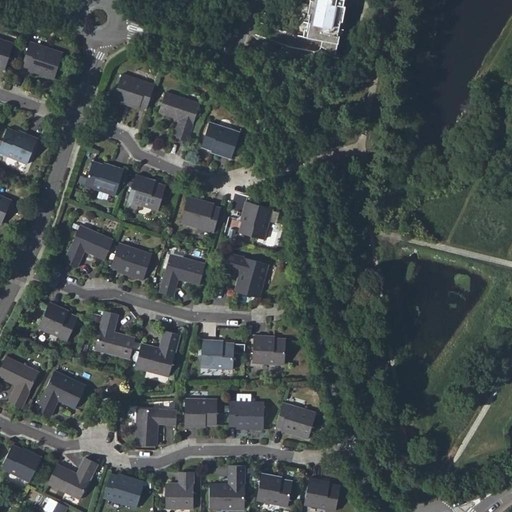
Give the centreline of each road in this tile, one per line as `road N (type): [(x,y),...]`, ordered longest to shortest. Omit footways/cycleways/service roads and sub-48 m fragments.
road 1 (residential): [(118,22),(225,62),(267,100),(283,128),(301,184),(308,285),(324,349),(358,464),(393,511)]
road 2 (residential): [(0,424),(64,447),(97,445),(127,463),(157,464),(190,452),(321,453)]
road 3 (residential): [(21,268),(85,294),(113,293),(195,315),(254,316)]
road 4 (residential): [(75,118),(124,136),(138,154),(231,189)]
road 5 (residential): [(21,268),(75,118)]
